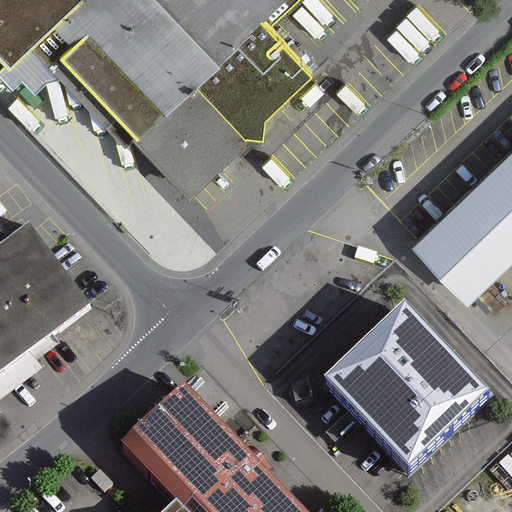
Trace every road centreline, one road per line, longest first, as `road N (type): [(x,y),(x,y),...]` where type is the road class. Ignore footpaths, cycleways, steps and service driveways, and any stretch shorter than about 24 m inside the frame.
road 1 (residential): [(511,10),(181,325)]
road 2 (residential): [(181,325),(0,132)]
road 3 (residential): [(181,325),(0,479)]
road 4 (unknown): [(511,102),(392,214)]
road 5 (unknown): [(392,214),(480,311),(511,320)]
